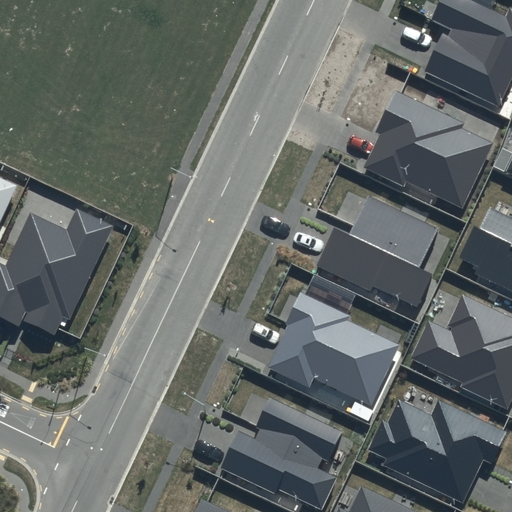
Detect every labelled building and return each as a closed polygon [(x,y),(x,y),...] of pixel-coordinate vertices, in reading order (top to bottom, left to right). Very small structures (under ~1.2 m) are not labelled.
[(505,16),(471,0),(440,0),(431,20),(446,27),(424,72),(498,106),(511,77),(511,7),(509,7),(505,16)] [(466,122),(395,89),(375,131),(380,134),(364,167),(403,185),(406,180),(462,207),(493,142),(463,128),(466,122)] [(0,220),(16,185),(0,177),(0,220)] [(437,228),(369,197),(351,236),(334,229),(317,267),(372,292),(374,288),(417,308),(432,275),(419,269),(437,228)] [(114,226),(77,209),(67,230),(30,213),(5,266),(0,263),(0,317),(20,327),(23,321),(55,336),(63,318),(70,321),(114,226)] [(511,244),(511,245),(474,227),(460,258),(479,266),(475,275),(511,292),(511,244)] [(350,316),(300,292),(285,325),(287,326),(267,367),(309,387),(314,377),(370,404),(399,345),(348,320),(350,316)] [(511,317),(463,294),(446,328),(428,319),(409,358),(462,383),(460,387),(507,409),(511,399),(511,317)] [(343,431),(269,397),(255,427),(260,429),(255,438),(237,429),(219,468),(275,494),(278,489),(321,509),(336,478),(316,469),(321,458),(329,462),(343,431)] [(508,431),(439,399),(432,414),(399,399),(387,424),(381,421),(367,450),(386,458),(383,466),(464,503),(484,460),(493,464),(508,431)] [(417,511),(361,486),(349,511),(338,507),(335,511),(417,511)] [(229,511),(202,499),(195,511),(229,511)]
